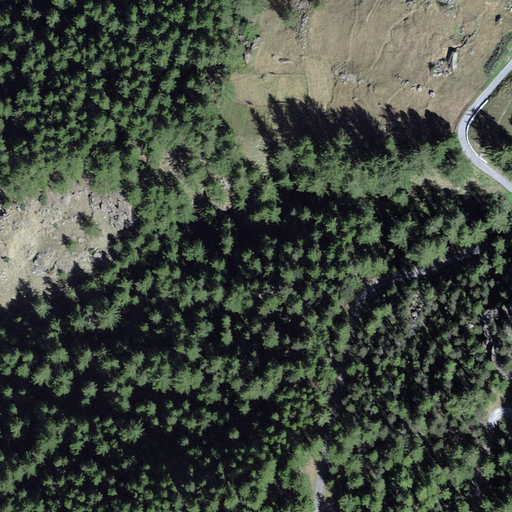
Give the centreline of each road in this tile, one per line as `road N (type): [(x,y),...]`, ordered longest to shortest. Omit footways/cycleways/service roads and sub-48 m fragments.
road 1 (track): [(318,498),(358,308),(370,290),(511,242)]
road 2 (track): [(511,187),(466,154),(460,137),(511,63)]
